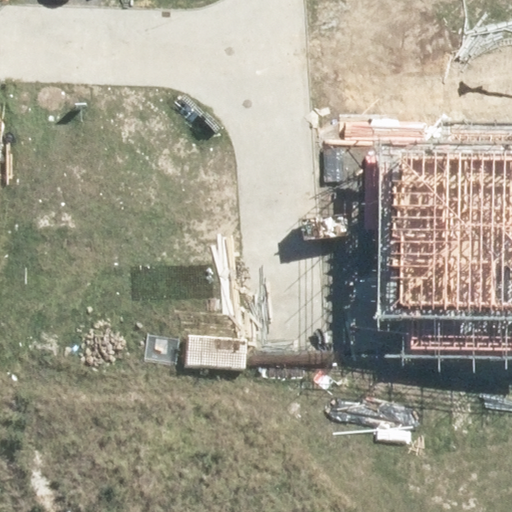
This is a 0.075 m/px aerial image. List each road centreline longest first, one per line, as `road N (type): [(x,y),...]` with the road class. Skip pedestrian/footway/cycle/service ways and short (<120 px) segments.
road 1 (residential): [(276,33),(288,320)]
road 2 (residential): [(0,27),(276,33)]
